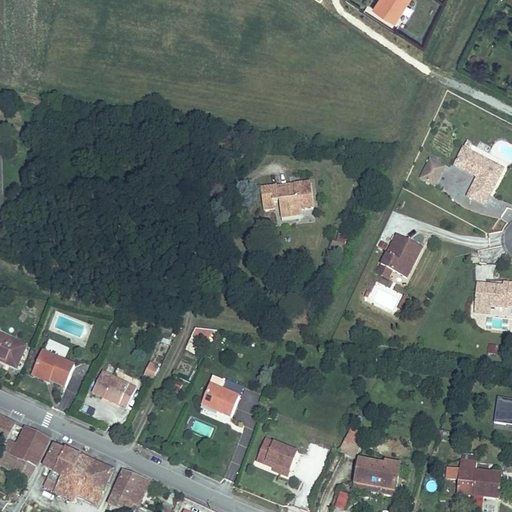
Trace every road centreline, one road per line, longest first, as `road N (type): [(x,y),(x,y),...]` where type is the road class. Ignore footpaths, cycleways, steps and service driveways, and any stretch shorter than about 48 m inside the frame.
road 1 (track): [(455,0),(396,131),(384,138),(47,88)]
road 2 (unclassified): [(58,425),(252,511)]
